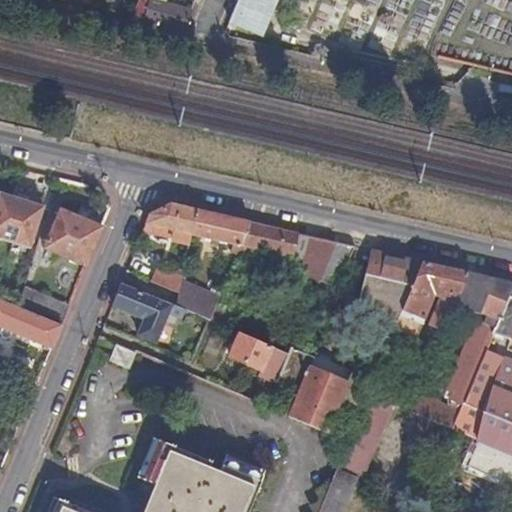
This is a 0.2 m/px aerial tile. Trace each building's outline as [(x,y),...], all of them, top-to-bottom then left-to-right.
[(277,0),(238,0),(229,25),(262,38),(269,19),(262,16),(265,8),(273,10),(277,0)] [(186,24),(192,11),(154,2),(150,20),(177,28),(186,24)] [(262,16),(269,19),(273,10),(265,8),(262,16)] [(0,237),(31,248),(43,208),(1,193),(0,195),(0,237)] [(193,235),(199,212),(171,205),(151,217),(147,224),(155,226),(154,234),(168,237),(170,230),(177,231),(175,239),(175,241),(190,245),(193,235)] [(45,249),(86,266),(102,227),(61,210),(45,249)] [(240,246),(250,223),(224,217),(199,212),(193,235),(234,244),(240,246)] [(170,230),(168,237),(175,239),(177,231),(170,230)] [(239,251),(240,246),(234,244),(232,251),(238,253),(239,251)] [(151,282),(178,294),(181,281),(182,279),(157,268),(151,282)] [(178,294),(175,307),(183,310),(210,322),(220,298),(181,281),(178,294)] [(175,307),(122,284),(114,305),(146,319),(140,335),(156,342),(168,315),(179,319),(183,310),(175,307)] [(18,308),(62,326),(70,306),(25,288),(18,308)] [(511,349),(508,349),(510,340),(511,340),(511,299),(508,298),(453,430),(472,438),(511,454),(511,349)] [(0,326),(53,348),(62,326),(18,308),(0,300),(0,326)] [(242,335),(233,358),(262,369),(260,376),(278,383),(288,355),(242,335)] [(137,352),(118,344),(111,360),(130,367),(137,352)] [(301,365),(278,418),(320,436),(343,383),(301,365)] [(360,479),(391,404),(368,394),(360,414),(350,439),(338,469),(360,479)] [(511,454),(472,438),(467,451),(473,454),(470,463),(511,481),(511,454)] [(243,511),(257,479),(223,465),(220,471),(163,447),(150,481),(156,484),(144,511),(77,511),(63,506),(60,511),(243,511)] [(346,511),(360,479),(338,469),(319,511),(346,511)]
